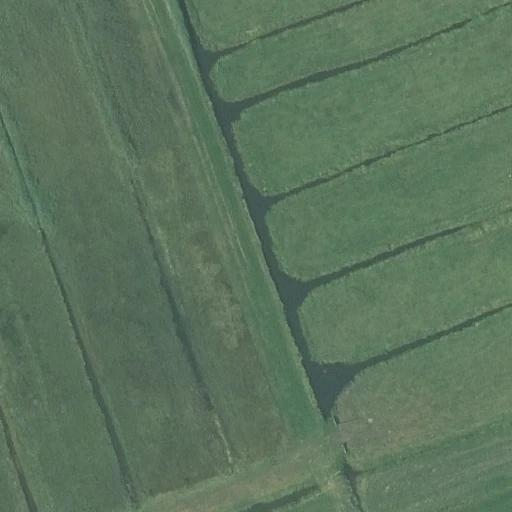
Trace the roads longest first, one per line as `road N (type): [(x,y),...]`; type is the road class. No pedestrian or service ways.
road 1 (track): [(160,0),(317,446)]
road 2 (track): [(317,446),(268,476),(171,511)]
